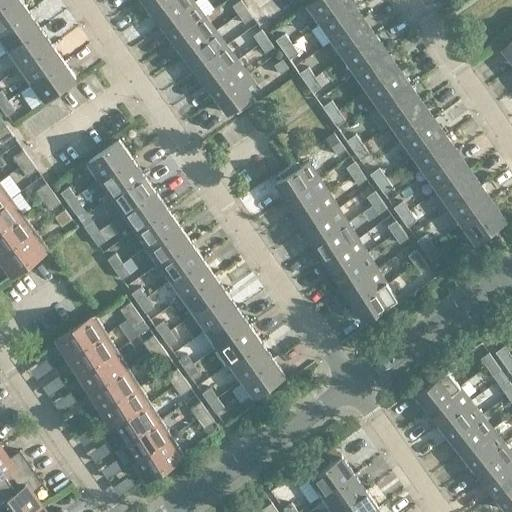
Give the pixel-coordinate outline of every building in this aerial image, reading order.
[(0,30),(29,11),(21,0),(7,0),(0,5),(0,30)] [(166,0),(143,0),(152,11),(166,0)] [(194,2),(193,0),(166,0),(152,11),(163,25),(194,2)] [(247,8),(241,0),(240,0),(233,5),(239,14),(247,8)] [(352,1),(351,0),(315,0),(309,5),(321,22),(352,1)] [(363,17),(352,1),(321,22),(333,39),(363,17)] [(205,16),(194,2),(163,25),(173,40),(205,16)] [(253,17),(247,8),(239,14),(245,23),(253,17)] [(40,27),(29,11),(0,30),(0,41),(7,51),(40,27)] [(216,30),(205,16),(173,40),(184,54),(216,30)] [(375,34),(363,17),(333,39),(345,55),(375,34)] [(52,44),(40,27),(7,51),(19,68),(52,44)] [(268,38),(262,29),(253,35),(260,43),(268,38)] [(227,45),(216,30),(184,54),(195,69),(227,45)] [(285,33),(276,39),(283,49),(292,43),(285,33)] [(387,51),(375,34),(345,55),(356,72),(387,51)] [(274,46),(268,38),(260,43),(266,52),(274,46)] [(511,39),(502,48),(511,60),(511,39)] [(299,53),(292,43),(283,49),(290,59),(299,53)] [(64,61),(52,44),(19,68),(30,84),(64,61)] [(238,59),(227,45),(195,69),(206,83),(238,59)] [(399,67),(387,51),(356,72),(368,89),(399,67)] [(248,74),(238,59),(206,83),(217,97),(248,74)] [(289,68),(283,59),(274,65),(281,73),(289,68)] [(76,78),(64,61),(30,84),(43,102),(76,78)] [(308,66),(300,73),(306,82),(315,76),(308,66)] [(410,84),(399,67),(368,89),(380,106),(410,84)] [(260,89),(248,74),(217,97),(228,113),(234,108),(238,112),(256,100),(252,95),(260,89)] [(322,86),(315,76),(306,82),(313,92),(322,86)] [(422,101),(410,84),(380,106),(392,122),(422,101)] [(1,90),(0,90),(0,105),(0,106),(8,100),(1,90)] [(15,110),(8,100),(0,106),(7,116),(15,110)] [(332,100),(323,106),(330,116),(339,109),(332,100)] [(434,117),(422,101),(392,122),(403,139),(434,117)] [(346,119),(339,109),(330,116),(337,126),(346,119)] [(446,134),(434,117),(403,139),(415,156),(446,134)] [(14,135),(7,125),(0,130),(0,138),(3,142),(14,135)] [(356,134),(347,140),(354,150),(363,143),(356,134)] [(458,151),(446,134),(415,156),(427,173),(458,151)] [(132,157),(119,139),(86,163),(98,180),(132,157)] [(346,149),(340,140),(331,145),(338,154),(346,149)] [(370,153),(363,143),(354,150),(361,159),(370,153)] [(30,159),(23,149),(13,156),(20,166),(30,159)] [(470,168),(458,151),(427,173),(439,189),(470,168)] [(143,173),(132,157),(98,180),(110,197),(143,173)] [(37,168),(30,159),(20,166),(27,176),(37,168)] [(276,182),(286,198),(320,177),(309,160),(301,166),(297,160),(279,173),(283,178),(276,182)] [(361,170),(355,161),(346,167),(352,175),(361,170)] [(379,167),(370,173),(377,183),(386,177),(379,167)] [(481,185),(470,168),(439,189),(451,206),(481,185)] [(367,178),(361,170),(352,175),(359,184),(367,178)] [(155,190),(143,173),(110,197),(122,214),(155,190)] [(329,192),(320,177),(286,198),(296,213),(329,192)] [(393,186),(386,177),(377,183),(384,193),(393,186)] [(0,205),(12,197),(0,181),(0,205)] [(54,192),(47,182),(36,190),(43,199),(54,192)] [(493,201),(481,185),(451,206),(463,223),(493,201)] [(69,186),(61,192),(68,202),(76,196),(69,186)] [(167,207),(155,190),(122,214),(133,230),(167,207)] [(381,199),(375,190),(367,196),(373,205),(381,199)] [(61,202),(54,192),(43,199),(50,209),(61,202)] [(339,207),(329,192),(296,213),(305,228),(339,207)] [(83,206),(76,196),(68,202),(75,212),(83,206)] [(0,230),(24,213),(12,197),(0,205),(0,230)] [(388,208),(381,199),(373,205),(379,213),(388,208)] [(403,200),(394,207),(401,216),(410,210),(403,200)] [(505,219),(493,201),(463,223),(475,240),(505,219)] [(178,224),(167,207),(133,230),(145,247),(178,224)] [(349,222),(339,207),(305,228),(315,243),(349,222)] [(72,218),(65,209),(55,216),(62,226),(72,218)] [(417,220),(410,210),(401,216),(408,226),(417,220)] [(0,255),(36,230),(24,213),(0,230),(0,255)] [(93,219),(84,225),(91,235),(100,229),(93,219)] [(402,228),(396,220),(388,225),(394,234),(402,228)] [(358,237),(349,222),(315,243),(325,259),(358,237)] [(190,240),(178,224),(145,247),(157,264),(190,240)] [(408,237),(402,228),(394,234),(400,243),(408,237)] [(107,239),(100,229),(91,235),(98,245),(107,239)] [(48,247),(36,230),(0,255),(0,257),(12,274),(48,247)] [(426,234),(417,240),(424,250),(433,243),(426,234)] [(368,252),(358,237),(325,259),(334,274),(368,252)] [(202,257),(190,240),(157,264),(169,281),(202,257)] [(441,254),(433,243),(424,250),(432,260),(441,254)] [(423,258),(417,249),(409,255),(415,263),(423,258)] [(378,268),(368,252),(334,274),(344,289),(378,268)] [(117,253),(108,259),(115,268),(123,263),(117,253)] [(214,274),(202,257),(169,281),(181,298),(214,274)] [(429,266),(423,258),(415,263),(421,272),(429,266)] [(130,273),(123,263),(115,268),(122,278),(130,273)] [(387,283),(378,268),(344,289),(354,304),(387,283)] [(226,291),(214,274),(181,298),(192,314),(226,291)] [(398,299),(387,283),(354,304),(364,320),(398,299)] [(140,286),(132,292),(139,302),(147,296),(140,286)] [(238,307),(226,291),(192,314),(204,331),(238,307)] [(154,306),(147,296),(139,302),(146,312),(154,306)] [(137,311),(131,301),(120,309),(127,318),(137,311)] [(249,324),(238,307),(204,331),(216,348),(249,324)] [(144,321),(137,311),(127,318),(134,328),(144,321)] [(107,332),(96,314),(57,338),(69,356),(107,332)] [(163,320),(155,326),(162,336),(170,330),(163,320)] [(261,341),(249,324),(216,348),(228,364),(261,341)] [(177,340),(170,330),(162,336),(169,346),(177,340)] [(118,350),(107,332),(69,356),(80,374),(118,350)] [(161,344),(154,334),(143,342),(150,352),(161,344)] [(273,357),(261,341),(228,364),(239,381),(273,357)] [(168,354),(161,344),(150,352),(157,361),(168,354)] [(505,345),(496,351),(499,357),(508,350),(505,345)] [(129,367),(118,350),(80,374),(91,391),(129,367)] [(511,355),(508,350),(499,357),(503,362),(511,355)] [(495,360),(489,352),(480,358),(486,367),(495,360)] [(187,353),(179,359),(186,369),(194,363),(187,353)] [(511,370),(511,355),(503,362),(510,372),(511,370)] [(285,375),(273,357),(239,381),(252,399),(285,375)] [(501,368),(495,360),(486,367),(492,375),(501,368)] [(201,373),(194,363),(186,369),(193,379),(201,373)] [(140,384),(129,367),(91,391),(102,408),(140,384)] [(184,378),(177,368),(167,375),(174,385),(184,378)] [(417,395),(428,410),(460,385),(448,370),(417,395)] [(191,387),(184,378),(174,385),(181,395),(191,387)] [(511,392),(511,384),(510,382),(501,388),(507,396),(511,392)] [(151,401),(140,384),(102,408),(112,425),(151,401)] [(471,399),(460,385),(428,410),(439,424),(471,399)] [(210,387),(202,392),(209,402),(217,397),(210,387)] [(224,406),(217,397),(209,402),(216,412),(224,406)] [(482,414),(471,399),(439,424),(451,438),(482,414)] [(161,419),(151,401),(112,425),(123,443),(161,419)] [(208,411),(201,401),(190,408),(197,418),(208,411)] [(215,421),(208,411),(197,418),(204,428),(215,421)] [(493,428),(482,414),(451,438),(462,452),(493,428)] [(172,436),(161,419),(123,443),(134,460),(172,436)] [(504,442),(493,428),(462,452),(473,466),(504,442)] [(184,454),(172,436),(134,460),(146,478),(184,454)] [(511,458),(511,452),(504,442),(473,466),(484,481),(511,458)] [(9,457),(0,444),(0,488),(32,466),(31,465),(30,466),(21,453),(22,452),(20,449),(9,457)] [(308,479),(321,496),(354,473),(342,455),(308,479)] [(511,481),(511,458),(484,481),(495,495),(511,481)] [(33,467),(32,466),(0,488),(0,511),(29,511),(42,503),(33,491),(44,483),(42,481),(41,482),(32,468),(33,467)] [(334,511),(366,490),(354,473),(321,496),(331,511),(334,511)] [(511,481),(495,495),(507,510),(511,505),(511,481)] [(369,511),(378,506),(366,490),(334,511),(369,511)] [(277,511),(278,511),(272,502),(261,509),(263,511),(277,511)] [(56,511),(47,511),(42,503),(29,511),(62,511),(63,511),(62,508),(56,511)] [(294,503),(285,510),(286,511),(298,511),(299,511),(294,503)]
